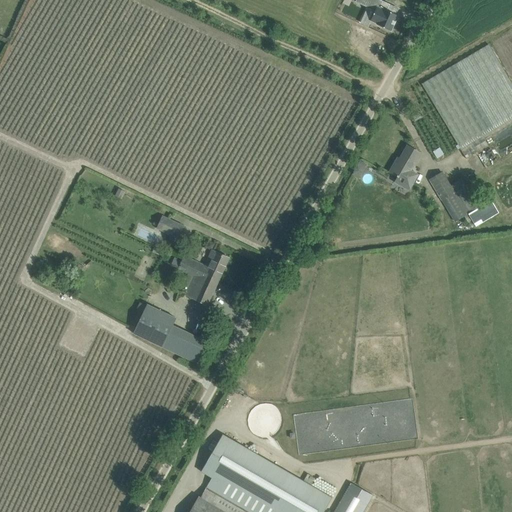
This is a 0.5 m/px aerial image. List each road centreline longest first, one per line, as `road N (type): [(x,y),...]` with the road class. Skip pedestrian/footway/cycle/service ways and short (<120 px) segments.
road 1 (unclassified): [(139,511),(434,0)]
road 2 (track): [(382,89),(189,0)]
